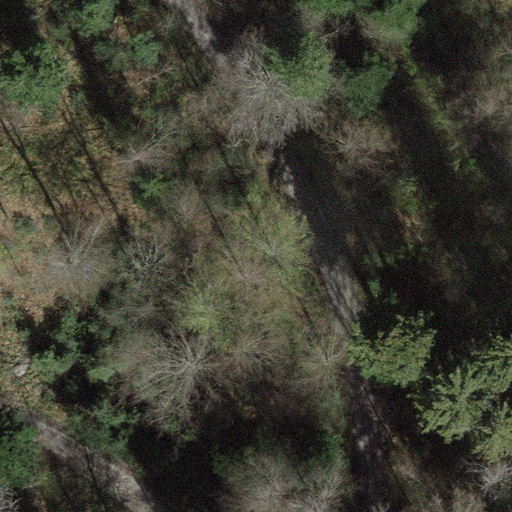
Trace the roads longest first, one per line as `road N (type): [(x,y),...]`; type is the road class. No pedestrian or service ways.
road 1 (track): [(193,0),(303,214),(353,357),(361,511)]
road 2 (track): [(0,408),(171,511)]
